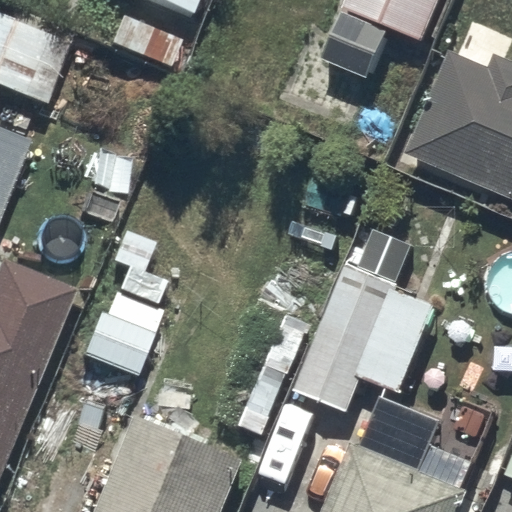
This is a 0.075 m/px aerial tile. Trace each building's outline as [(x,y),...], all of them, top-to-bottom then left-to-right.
[(204,0),(105,0),(191,34),(204,0)] [(445,0),(351,0),(341,25),(421,58),(445,0)] [(0,28),(0,102),(36,118),(63,56),(0,28)] [(450,67),(408,169),(511,211),(511,74),(497,69),(490,83),(450,67)] [(0,142),(0,218),(26,153),(0,142)] [(400,409),(436,320),(401,305),(404,299),(345,275),(293,405),(347,426),(360,393),(400,409)] [(0,473),(68,312),(1,283),(0,284),(0,473)] [(135,391),(159,324),(112,306),(103,329),(96,327),(80,371),(135,391)] [(313,331),(264,311),(216,426),(264,446),(313,331)] [(230,511),(247,470),(142,428),(107,511),(230,511)] [(467,511),(468,510),(353,462),(331,511),(467,511)]
